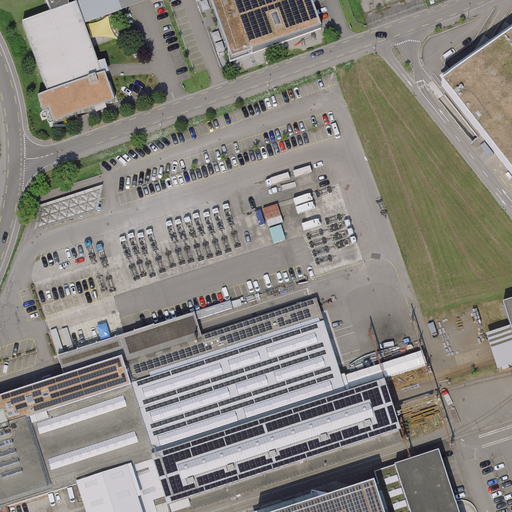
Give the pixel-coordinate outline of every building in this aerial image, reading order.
[(84,25),(121,12),(117,0),(90,0),(70,8),(67,0),(47,0),(46,0),(51,15),(23,24),(48,96),(39,99),(43,112),(50,110),(54,124),(115,102),(105,75),(102,76),(84,25)] [(117,0),(121,12),(152,0),(117,0)] [(210,0),(226,44),(232,62),(322,29),(311,0),(210,0)] [(511,39),(444,87),(511,173),(511,39)] [(95,212),(99,192),(43,209),(39,229),(95,212)] [(291,294),(280,297),(282,303),(293,300),(291,294)] [(511,301),(505,303),(511,324),(511,327),(488,336),(498,367),(511,362),(511,301)] [(170,511),(188,511),(402,442),(384,385),(345,398),(343,393),(424,366),(422,359),(420,352),(339,378),(314,302),(203,336),(196,315),(57,358),(64,378),(0,398),(0,510),(79,485),(128,469),(154,461),(170,511)] [(460,511),(459,507),(442,455),(395,470),(376,476),(379,486),(386,511),(460,511)] [(141,511),(128,469),(79,485),(87,511),(141,511)] [(386,511),(379,486),(296,511),(386,511)]
